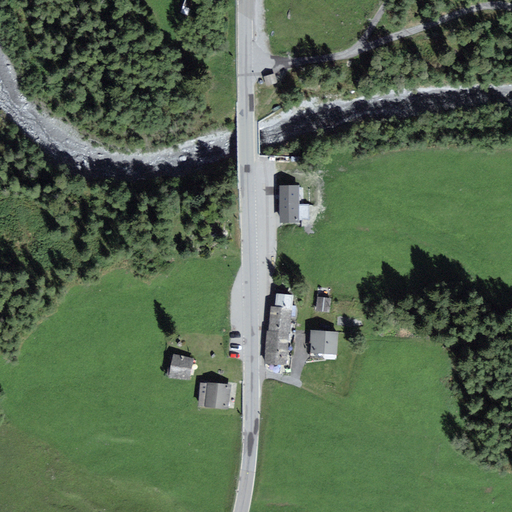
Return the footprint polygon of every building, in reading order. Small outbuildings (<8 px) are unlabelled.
[(275,75),(265,77),(266,85),(276,83),(275,75)] [(281,188),(281,206),(298,206),(298,188),(281,188)] [(308,219),(308,206),(298,206),(281,206),(281,222),(300,222),(300,219),(308,219)] [(293,296),(276,295),(276,309),(292,310),(293,296)] [(330,299),(319,298),(318,310),(328,311),(330,299)] [(276,309),(271,309),(270,332),(289,333),(290,334),(292,310),(276,309)] [(286,354),(287,354),(289,333),(270,332),(268,332),(267,353),(286,354)] [(337,334),(313,333),(313,352),(336,353),(337,334)] [(267,363),(286,364),(286,354),(267,353),(267,363)] [(192,359),(175,355),(170,376),(188,380),(192,359)] [(230,386),(209,384),(207,407),(228,409),(230,386)]
